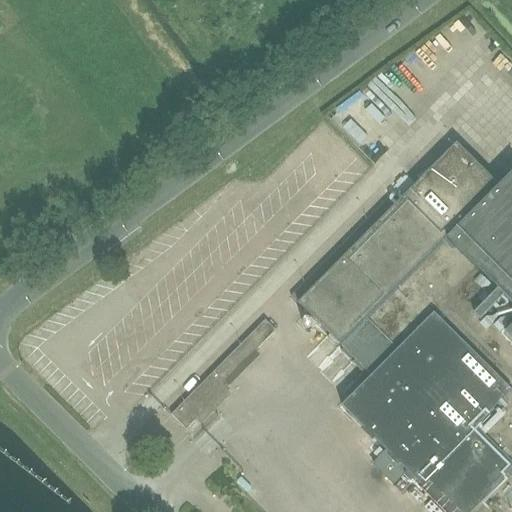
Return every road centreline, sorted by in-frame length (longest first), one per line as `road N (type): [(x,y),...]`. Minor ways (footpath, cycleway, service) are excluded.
road 1 (tertiary): [(0,313),(416,0)]
road 2 (unclassified): [(147,511),(0,364)]
